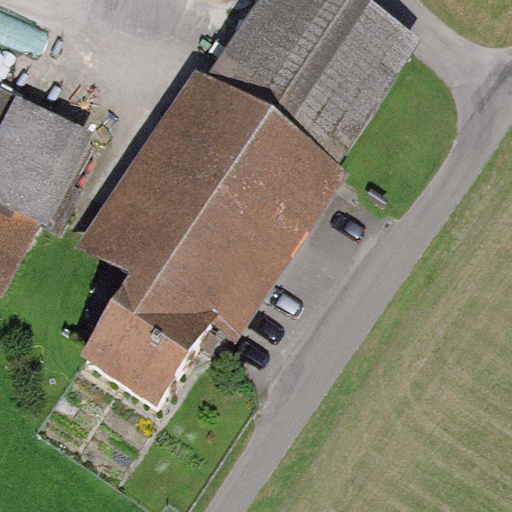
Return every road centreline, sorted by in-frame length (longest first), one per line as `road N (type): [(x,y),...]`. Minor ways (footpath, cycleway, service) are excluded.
road 1 (unclassified): [(511,109),(242,511)]
road 2 (track): [(390,0),(511,99)]
